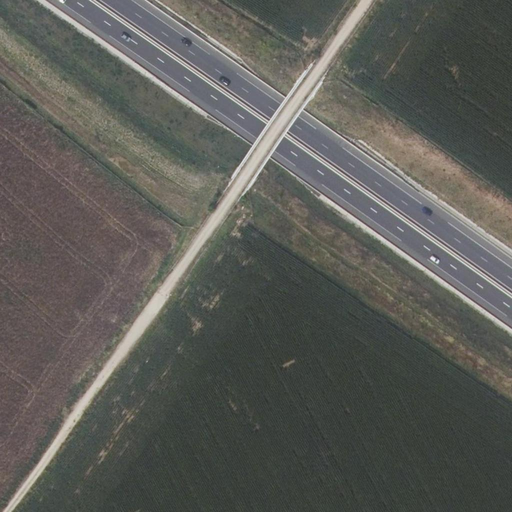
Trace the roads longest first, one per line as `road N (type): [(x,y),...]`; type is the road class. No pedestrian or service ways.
road 1 (track): [(9,511),(367,0)]
road 2 (motorway): [(69,0),(511,311)]
road 3 (motorway): [(511,286),(110,0)]
